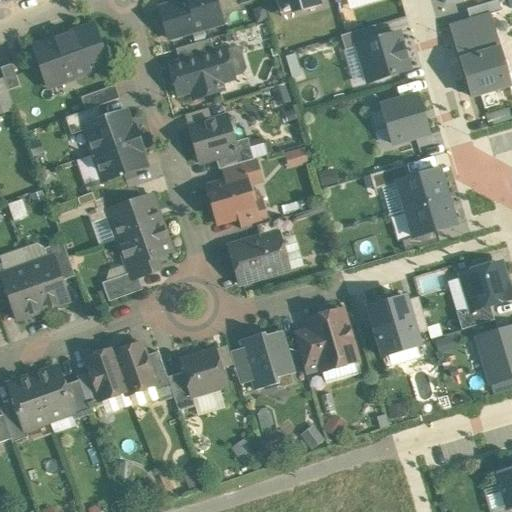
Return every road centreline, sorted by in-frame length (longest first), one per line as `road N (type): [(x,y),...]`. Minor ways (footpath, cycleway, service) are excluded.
road 1 (residential): [(511,409),(197,511)]
road 2 (residential): [(125,0),(201,262),(199,299)]
road 3 (residential): [(415,0),(462,153),(496,176),(511,229)]
road 4 (residential): [(199,299),(230,317),(415,264)]
road 5 (residential): [(199,299),(0,364)]
